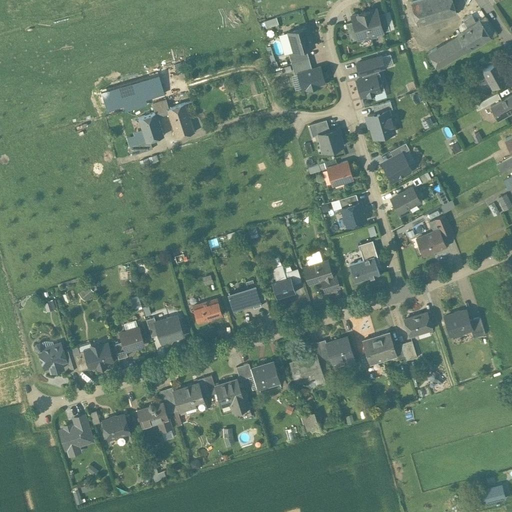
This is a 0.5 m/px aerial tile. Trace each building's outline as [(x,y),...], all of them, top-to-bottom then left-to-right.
[(452,0),(416,0),(411,2),(418,25),(456,13),(452,0)] [(376,8),(364,12),(371,36),(377,35),(376,33),(383,31),(378,14),(376,8)] [(371,36),(364,12),(351,15),(353,21),(358,38),(364,37),(364,38),(371,36)] [(385,12),(378,14),(383,31),(389,29),(385,12)] [(428,52),(437,67),(467,50),(468,51),(491,37),(479,19),(476,21),(471,14),(463,19),(467,26),(456,33),(457,35),(428,52)] [(276,16),(264,20),(266,25),(278,22),(276,16)] [(353,21),(346,23),(351,40),(358,38),(353,21)] [(307,27),(288,32),(294,51),(306,48),(313,46),(307,27)] [(306,48),(294,51),(288,52),(291,62),(308,57),(306,48)] [(381,54),(355,62),(359,77),(356,78),(361,96),(375,92),(376,98),(386,96),(378,70),(385,68),(381,54)] [(308,57),(291,62),(295,74),(292,75),(295,89),(301,87),(302,90),(326,83),(321,65),(311,67),(308,57)] [(497,61),(482,69),(484,71),(473,77),(480,89),(490,84),(492,86),(506,78),(497,61)] [(478,62),(470,66),(472,72),(480,67),(478,62)] [(159,74),(101,90),(107,110),(124,104),(129,120),(138,117),(144,115),(139,100),(164,93),(159,74)] [(497,92),(479,102),(479,103),(482,107),(500,97),(497,92)] [(511,93),(490,105),(497,118),(511,109),(511,93)] [(478,101),(474,94),(468,97),(472,105),(478,101)] [(166,99),(152,103),(155,110),(154,111),(154,112),(156,111),(157,116),(168,112),(167,108),(168,107),(166,99)] [(390,101),(373,106),(375,113),(364,116),(367,128),(369,127),(373,138),(396,131),(390,109),(392,108),(390,101)] [(168,107),(167,108),(168,112),(176,137),(194,131),(185,102),(168,107)] [(144,115),(138,117),(146,140),(163,134),(157,116),(156,111),(154,112),(144,115)] [(138,117),(129,120),(136,143),(146,140),(138,117)] [(330,130),(326,119),(309,124),(313,136),(318,134),(318,133),(330,130)] [(330,130),(318,133),(318,134),(324,151),(343,145),(337,127),(330,130)] [(405,142),(390,150),(393,156),(402,151),(402,152),(409,148),(405,142)] [(393,156),(382,162),(392,180),(409,170),(410,167),(402,152),(402,151),(393,156)] [(511,155),(497,164),(501,172),(511,166),(511,155)] [(335,158),(318,163),(320,169),(327,167),(337,163),(335,158)] [(337,163),(327,167),(333,184),(353,178),(347,160),(337,163)] [(511,175),(503,180),(508,189),(511,186),(511,175)] [(412,186),(392,197),(399,211),(399,210),(401,214),(409,210),(407,206),(419,200),(412,186)] [(498,196),(503,209),(511,205),(511,203),(507,192),(498,196)] [(356,193),(339,198),(341,207),(359,202),(356,193)] [(452,198),(441,203),(444,210),(455,205),(452,198)] [(359,202),(341,207),(344,216),(343,218),(344,221),(346,222),(347,225),(366,219),(361,201),(359,202)] [(430,221),(434,230),(439,227),(442,233),(450,230),(444,215),(430,221)] [(416,237),(424,255),(447,246),(442,233),(439,227),(434,230),(416,237)] [(372,239),(358,243),(361,254),(376,250),(372,239)] [(376,250),(361,254),(363,259),(349,263),(355,281),(370,276),(370,277),(374,275),(379,273),(376,261),(379,260),(376,250)] [(327,260),(304,267),(309,282),(321,279),(332,275),(327,260)] [(289,270),(284,271),(282,263),(281,264),(273,267),(275,275),(276,280),(271,281),(276,297),(296,291),(293,283),(296,282),(293,274),(290,275),(289,270)] [(302,281),(297,267),(289,270),(290,275),(293,274),(296,282),(298,281),(302,281)] [(120,272),(121,282),(128,281),(128,271),(120,272)] [(206,282),(213,280),(211,274),(203,276),(206,282)] [(332,275),(321,279),(325,291),(339,286),(335,274),(332,275)] [(78,292),(85,300),(95,291),(89,283),(78,292)] [(254,285),(230,293),(229,291),(228,291),(229,294),(229,295),(234,309),(235,309),(234,307),(241,305),(242,309),(243,309),(242,305),(252,302),(249,295),(257,292),(255,283),(254,284),(254,285)] [(257,292),(249,295),(252,302),(254,308),(261,305),(257,292)] [(217,297),(193,304),(198,322),(222,314),(217,297)] [(45,301),(47,309),(55,307),(53,299),(45,301)] [(460,311),(459,310),(454,311),(454,313),(445,315),(450,335),(452,334),(456,336),(462,334),(464,330),(471,328),(472,328),(469,320),(466,309),(460,311)] [(426,312),(405,318),(410,334),(432,328),(426,312)] [(156,321),(155,321),(159,334),(161,340),(163,341),(165,340),(170,343),(174,337),(176,336),(178,336),(183,335),(178,317),(175,315),(156,321)] [(154,316),(146,319),(152,336),(159,334),(155,321),(156,321),(154,316)] [(480,316),(469,320),(472,328),(471,328),(473,337),(485,333),(480,316)] [(139,326),(120,332),(122,341),(125,350),(126,350),(144,344),(139,326)] [(389,331),(376,335),(383,359),(396,355),(396,354),(394,345),(389,331)] [(376,335),(363,340),(367,354),(370,363),(383,359),(376,335)] [(326,342),(326,343),(331,359),(332,363),(332,362),(332,360),(343,357),(345,364),(355,361),(347,336),(326,342)] [(325,339),(319,341),(324,356),(325,361),(331,359),(326,343),(326,342),(325,339)] [(412,340),(401,343),(405,356),(406,360),(417,357),(412,340)] [(122,341),(114,343),(119,358),(127,355),(126,350),(125,350),(122,341)] [(319,341),(313,342),(317,353),(318,357),(324,356),(319,341)] [(61,342),(44,347),(43,344),(40,342),(37,343),(35,347),(36,350),(39,352),(44,366),(49,364),(51,372),(63,368),(61,362),(66,360),(66,359),(63,351),(61,342)] [(99,342),(91,344),(92,347),(84,350),(85,350),(90,366),(90,367),(97,365),(98,367),(106,365),(105,362),(113,360),(107,342),(100,345),(99,342)] [(405,356),(401,343),(394,345),(396,354),(396,355),(397,358),(405,356)] [(71,348),(63,351),(66,359),(68,359),(69,360),(68,362),(70,367),(77,365),(73,354),(71,348)] [(85,350),(73,354),(77,365),(78,370),(90,366),(85,350)] [(317,353),(290,362),(297,384),(324,375),(318,357),(317,353)] [(367,354),(360,356),(363,368),(371,366),(370,363),(367,354)] [(274,360),(253,366),(259,383),(279,377),(278,373),(274,360)] [(249,362),(242,364),(246,377),(253,375),(249,362)] [(438,362),(437,372),(450,374),(452,365),(438,362)] [(242,364),(236,366),(240,379),(246,377),(242,364)] [(211,374),(204,376),(210,394),(217,392),(215,386),(211,374)] [(204,376),(197,378),(198,382),(199,382),(204,397),(210,395),(210,394),(204,376)] [(237,378),(215,386),(217,392),(221,404),(230,401),(233,411),(236,412),(242,411),(243,408),(249,406),(243,387),(240,388),(237,378)] [(174,390),(173,390),(179,409),(205,401),(204,397),(199,382),(198,382),(174,390)] [(179,409),(173,390),(174,390),(172,386),(166,388),(173,411),(176,410),(176,409),(179,409)] [(166,388),(160,390),(163,401),(167,413),(174,411),(173,411),(166,388)] [(149,404),(149,406),(137,409),(142,425),(158,420),(161,431),(172,428),(167,413),(163,401),(155,404),(154,403),(153,402),(152,402),(151,402),(150,403),(149,404)] [(96,409),(90,411),(93,423),(100,421),(96,409)] [(316,410),(300,415),(305,431),(311,430),(312,433),(322,430),(316,410)] [(84,413),(74,416),(76,424),(77,424),(78,428),(88,425),(84,413)] [(124,413),(103,420),(105,428),(104,429),(103,431),(104,435),(107,436),(108,436),(108,438),(130,431),(124,413)] [(71,425),(70,423),(65,424),(65,427),(60,429),(66,447),(92,439),(88,425),(78,428),(77,424),(76,424),(71,425)] [(233,443),(233,426),(223,427),(224,443),(233,443)] [(92,463),(87,467),(92,473),(97,469),(92,463)] [(154,477),(165,472),(162,466),(151,472),(154,477)] [(502,483),(482,488),(486,503),(505,499),(502,483)]
